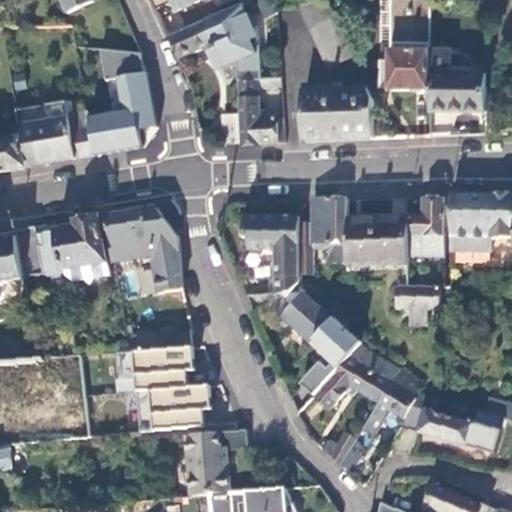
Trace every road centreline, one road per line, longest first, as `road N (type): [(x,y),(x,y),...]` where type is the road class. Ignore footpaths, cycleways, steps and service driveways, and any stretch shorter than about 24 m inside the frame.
road 1 (residential): [(184,174),(277,430),(349,511)]
road 2 (residential): [(184,174),(511,171)]
road 3 (residential): [(0,208),(184,174)]
road 4 (residential): [(133,0),(162,66),(184,174)]
road 5 (residential): [(355,511),(392,463),(446,465),(505,487)]
